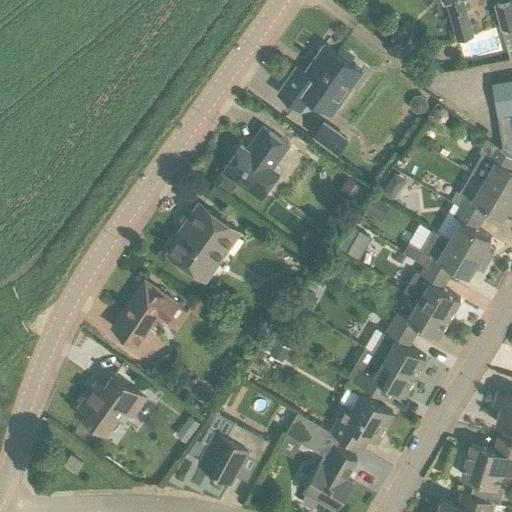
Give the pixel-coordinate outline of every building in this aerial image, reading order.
[(445,0),(456,38),(475,33),(465,0),(445,0)] [(511,58),(511,0),(507,0),(496,3),(511,59),(511,58)] [(364,70),(341,55),(325,43),(310,64),(312,65),(307,72),(297,65),(279,91),(303,108),(311,97),(333,113),(364,70)] [(502,112),(511,110),(511,77),(492,81),(497,113),(502,112)] [(511,110),(502,112),(504,124),(511,125),(511,110)] [(324,118),(313,134),(338,152),(349,136),(324,118)] [(290,144),(280,137),(264,125),(255,138),(259,141),(252,150),(242,143),(223,169),(262,197),(281,169),(275,165),(290,144)] [(511,168),(511,167),(511,154),(501,146),(487,138),(480,150),(483,152),(471,172),(511,195),(511,168)] [(511,207),(511,195),(471,172),(460,190),(457,189),(451,199),(460,204),(483,217),(489,207),(504,216),(509,206),(511,207)] [(219,182),(232,191),(239,182),(226,173),(219,182)] [(393,184),(389,182),(383,191),(393,197),(395,193),(393,184)] [(365,210),(378,217),(387,202),(374,195),(365,210)] [(241,231),(217,213),(200,202),(181,230),(182,231),(169,250),(208,278),(241,231)] [(477,227),(483,217),(460,204),(455,214),(460,217),(449,236),(489,260),(494,251),(486,246),(492,236),(477,227)] [(489,260),(449,236),(449,237),(434,228),(433,229),(431,229),(421,246),(410,240),(404,250),(425,263),(450,277),(456,267),(469,275),(475,265),(483,269),(489,260)] [(444,287),(450,277),(425,263),(420,272),(416,270),(405,289),(419,297),(419,298),(450,316),(461,297),(444,287)] [(179,303),(166,293),(150,282),(129,311),(125,308),(114,324),(140,342),(159,314),(167,320),(169,317),(174,321),(187,309),(179,303)] [(320,295),(308,289),(302,302),(314,308),(320,295)] [(439,335),(450,316),(419,298),(408,316),(398,310),(391,321),(415,336),(422,325),(439,335)] [(277,326),(283,335),(290,330),(284,321),(277,326)] [(410,345),(415,336),(391,321),(385,331),(383,330),(372,349),(366,345),(366,346),(415,375),(427,355),(410,345)] [(276,340),(271,350),(284,358),(290,347),(277,339),(276,340)] [(405,393),(415,375),(366,346),(349,375),(380,393),(386,383),(405,393)] [(146,396),(124,380),(114,373),(105,385),(98,379),(78,408),(107,429),(122,408),(133,415),(146,396)] [(511,392),(499,389),(495,402),(503,404),(497,422),(511,426),(511,392)] [(378,439),(394,412),(358,392),(351,404),(347,401),(330,428),(299,410),(298,411),(340,435),(341,435),(362,447),(369,434),(378,439)] [(335,444),(340,435),(298,411),(287,431),(324,453),(304,488),(338,508),(354,480),(347,476),(358,457),(335,444)] [(259,459),(269,441),(270,439),(235,420),(228,433),(217,427),(199,460),(232,479),(247,452),(259,459)] [(495,501),(506,504),(500,502),(505,486),(499,484),(501,479),(499,478),(500,475),(502,476),(504,471),(511,474),(511,438),(498,435),(493,449),(473,443),(463,474),(476,478),(471,493),(462,490),(462,491),(471,494),(495,501)] [(72,453),(66,462),(77,470),(83,462),(72,453)] [(504,510),(506,504),(495,501),(471,494),(462,491),(458,504),(442,499),(437,511),(491,511),(494,505),(504,510)]
